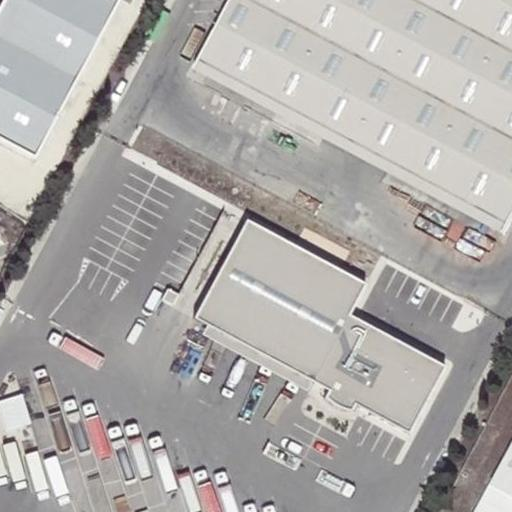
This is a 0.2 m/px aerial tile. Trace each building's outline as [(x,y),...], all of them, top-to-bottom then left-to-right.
[(117,0),(2,0),(0,5),(0,142),(11,148),(35,161),(119,1),(117,0)] [(511,0),(231,0),(200,61),(509,225),(511,218),(511,0)] [(504,233),(509,225),(200,61),(195,70),(504,233)] [(11,148),(0,142),(0,155),(7,158),(6,161),(17,166),(15,171),(30,179),(39,163),(35,161),(11,148)] [(358,290),(242,228),(187,329),(400,443),(437,376),(339,324),(358,290)] [(511,511),(511,442),(475,511),(511,511)]
